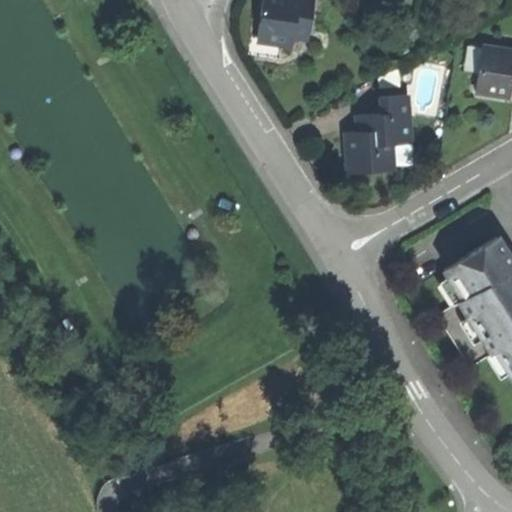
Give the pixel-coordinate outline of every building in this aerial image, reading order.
[(278,2),(266,0),(260,0),(255,44),(289,48),(290,42),(292,22),(295,4),(278,2)] [(295,0),(295,4),(292,22),(307,24),(310,0),(295,0)] [(305,44),(307,24),(292,22),(290,42),(305,44)] [(487,95),(504,98),(506,86),(511,86),(511,56),(479,52),(472,93),(487,95)] [(380,99),(381,116),(394,116),(394,133),(390,133),(390,144),(408,144),(411,143),(410,98),(380,99)] [(381,116),(360,117),(360,133),(351,133),(344,134),(344,153),(345,173),(391,172),(391,168),(390,144),(390,133),(394,133),(394,116),(381,116)] [(351,117),(351,133),(360,133),(360,117),(351,117)] [(409,163),(408,144),(390,144),(391,168),(406,168),(409,163)] [(431,317),(461,368),(488,353),(507,385),(511,382),(511,269),(495,239),(466,256),(441,271),(458,302),(431,317)]
